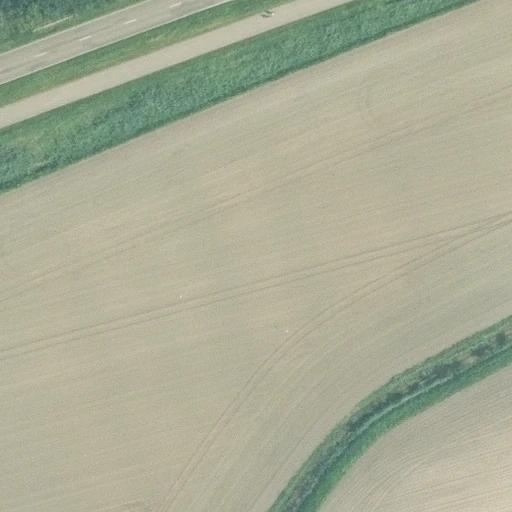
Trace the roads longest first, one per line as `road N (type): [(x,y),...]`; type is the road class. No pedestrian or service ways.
road 1 (unclassified): [(0,117),(328,0)]
road 2 (secondary): [(0,72),(200,0)]
